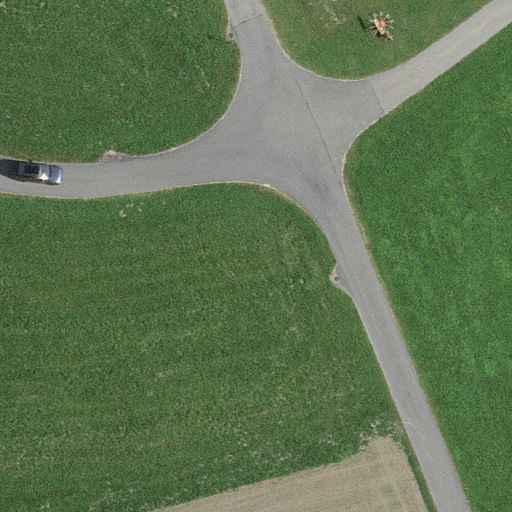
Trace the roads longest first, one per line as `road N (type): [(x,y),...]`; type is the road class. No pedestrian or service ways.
road 1 (unclassified): [(451,511),(301,133)]
road 2 (unclassified): [(0,173),(90,181),(230,156),(301,133)]
road 3 (track): [(511,3),(397,84),(301,133)]
